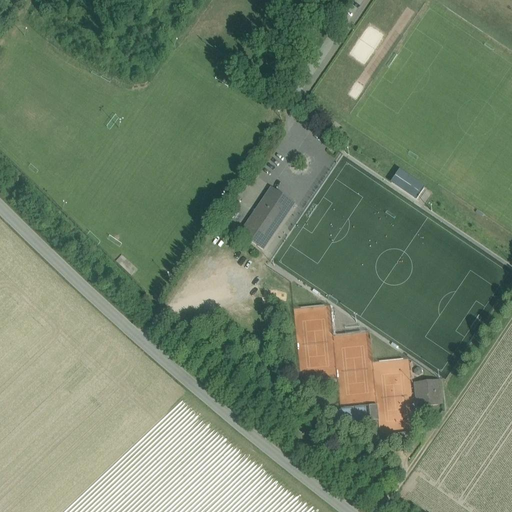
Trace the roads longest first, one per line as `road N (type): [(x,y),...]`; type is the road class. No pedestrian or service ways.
road 1 (tertiary): [(0,207),(237,425),(347,511)]
road 2 (residential): [(369,0),(302,115)]
